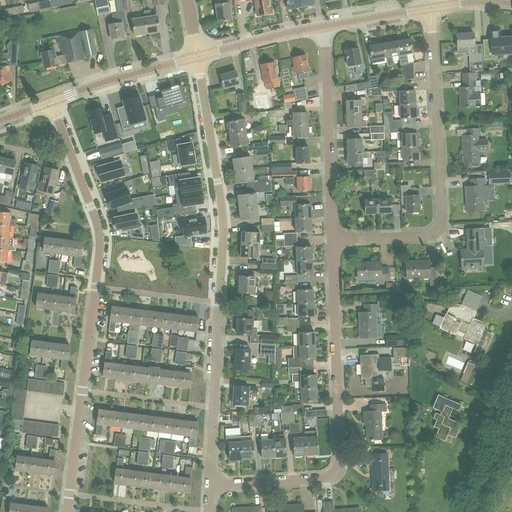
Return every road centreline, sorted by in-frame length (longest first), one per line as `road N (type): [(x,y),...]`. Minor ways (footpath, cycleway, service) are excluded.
road 1 (residential): [(211,485),(223,206),(197,56)]
road 2 (residential): [(66,511),(99,254),(91,202),(51,101)]
road 3 (unclassified): [(211,485),(322,479),(336,468),(331,240)]
road 4 (residential): [(331,240),(427,235),(439,225),(432,8)]
road 5 (residential): [(331,240),(325,25)]
road 6 (residential): [(51,101),(197,56)]
road 7 (residential): [(197,56),(325,25)]
